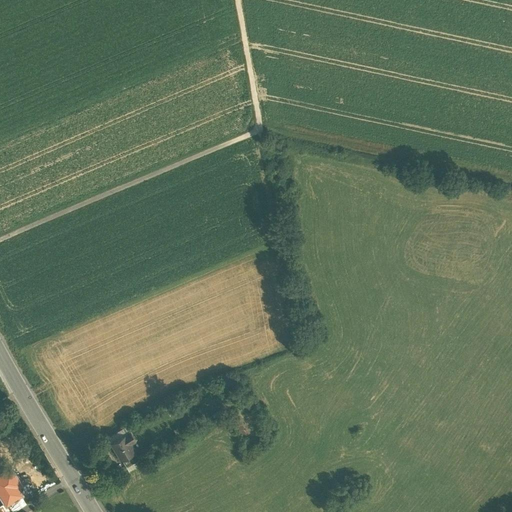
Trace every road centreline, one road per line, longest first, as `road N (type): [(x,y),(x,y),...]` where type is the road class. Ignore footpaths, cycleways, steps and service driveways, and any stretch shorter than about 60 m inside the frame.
road 1 (track): [(0,241),(258,130)]
road 2 (secondary): [(0,358),(93,511)]
road 3 (track): [(237,0),(258,130)]
